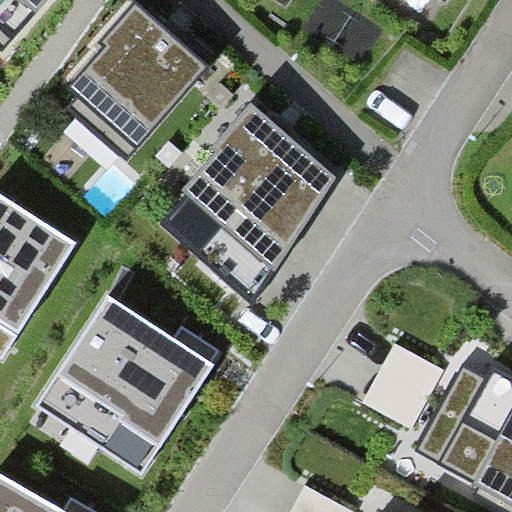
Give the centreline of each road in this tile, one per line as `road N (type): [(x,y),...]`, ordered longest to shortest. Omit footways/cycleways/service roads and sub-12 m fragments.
road 1 (residential): [(399,202),(192,511)]
road 2 (residential): [(399,202),(511,24)]
road 3 (residential): [(511,285),(399,202)]
